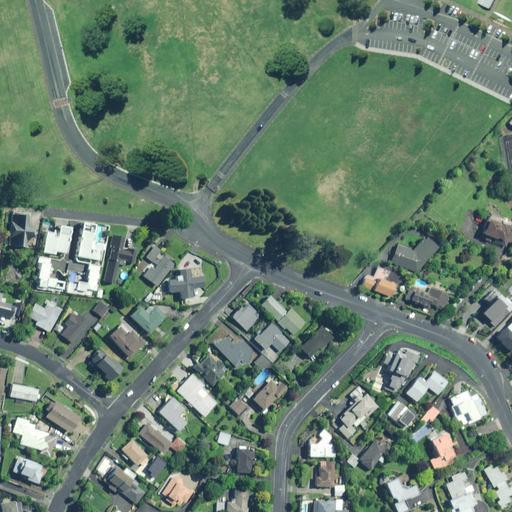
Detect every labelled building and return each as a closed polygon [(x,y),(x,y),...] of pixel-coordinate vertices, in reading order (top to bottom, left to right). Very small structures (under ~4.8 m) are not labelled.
[(26,212),(14,211),(13,224),(9,224),(8,237),(12,238),(11,247),(25,248),(26,240),(28,240),(29,225),(25,225),(26,212)] [(486,219),(480,235),(507,244),(511,246),(511,241),(511,233),(506,231),(508,227),(486,219)] [(68,228),(57,226),(56,231),(53,230),(52,234),(42,232),(39,253),(53,255),(54,252),(64,254),(68,228)] [(91,234),(79,232),(75,257),(97,261),(100,244),(89,242),(91,234)] [(123,238),(112,235),(102,283),(113,285),(117,265),(124,266),(124,263),(132,265),(135,252),(121,249),(123,238)] [(437,248),(425,237),(412,252),(394,245),(388,262),(417,273),(437,248)] [(35,270),(37,270),(36,279),(38,279),(37,288),(44,289),(44,286),(61,289),(62,281),(46,279),(49,259),(37,257),(35,270)] [(172,265),(162,257),(152,270),(148,267),(141,277),(155,287),(172,265)] [(73,294),(82,295),(90,296),(90,291),(94,291),(95,285),(93,285),(94,280),(97,280),(98,266),(87,265),(85,284),(74,282),(75,274),(67,273),(64,292),(73,293),(73,294)] [(391,285),(382,281),(384,277),(386,278),(388,272),(377,268),(373,278),(364,274),(359,287),(386,297),(391,285)] [(201,288),(200,269),(179,269),(179,276),(167,277),(168,293),(177,292),(177,300),(190,299),(190,288),(201,288)] [(407,287),(403,299),(408,301),(407,302),(414,304),(415,303),(417,303),(417,305),(426,308),(427,305),(441,310),(447,293),(428,288),(427,293),(420,291),(407,287)] [(487,323),(506,302),(493,290),(482,302),(486,306),(478,314),(483,319),(487,323)] [(281,310),(284,307),(277,301),(275,304),(267,296),(258,305),(276,322),(275,323),(282,329),(283,328),(291,336),(303,323),(288,309),(284,313),(281,310)] [(107,309),(98,301),(90,311),(100,319),(107,309)] [(60,310),(46,303),(42,309),(35,305),(28,318),(36,322),(34,325),(48,333),(60,310)] [(11,308),(0,305),(0,317),(9,319),(11,308)] [(146,315),(137,306),(128,316),(148,335),(164,318),(153,308),(146,315)] [(258,318),(247,307),(241,314),(237,310),(231,317),(245,331),(258,318)] [(87,323),(71,311),(61,324),(64,326),(58,335),(70,344),(87,323)] [(511,319),(504,330),(502,329),(493,341),(509,354),(511,350),(511,319)] [(260,328),(257,330),(255,333),(256,335),(252,340),(263,351),(270,344),(278,352),(288,342),(269,323),(262,330),(260,328)] [(126,331),(121,325),(108,337),(128,359),(143,345),(132,332),(126,331)] [(331,338),(320,327),(298,349),(308,359),(316,351),(318,352),(331,338)] [(250,350),(238,339),(231,346),(224,339),(212,342),(210,345),(234,368),(238,363),(247,365),(250,350)] [(108,360),(97,350),(87,361),(110,381),(121,368),(110,358),(108,360)] [(400,358),(385,352),(380,364),(385,366),(383,368),(380,367),(371,390),(380,394),(383,388),(392,392),(396,382),(390,379),(392,373),(403,377),(411,358),(402,354),(400,358)] [(215,364),(205,354),(191,368),(210,387),(223,374),(219,370),(221,367),(216,362),(215,364)] [(269,364),(260,356),(253,363),(262,372),(269,364)] [(445,381),(430,370),(421,381),(416,377),(403,393),(414,402),(425,388),(435,395),(445,381)] [(202,386),(190,374),(174,391),(202,417),(215,403),(199,389),(202,386)] [(275,387),(267,380),(250,399),(263,411),(275,398),(276,399),(286,389),(279,383),(275,387)] [(35,389),(11,385),(10,387),(9,387),(7,397),(33,402),(34,399),(36,399),(37,396),(34,395),(35,389)] [(458,421),(460,425),(465,423),(466,425),(478,420),(477,418),(483,416),(474,394),(466,398),(464,392),(447,399),(450,406),(448,407),(455,422),(458,421)] [(377,408),(365,394),(360,399),(357,395),(351,400),(354,403),(342,413),(343,415),(337,420),(343,426),(338,430),(346,439),(355,431),(353,429),(364,419),(365,419),(377,408)] [(181,409),(169,398),(155,412),(176,432),(184,423),(176,415),(181,409)] [(245,408),(235,399),(228,407),(237,416),(245,408)] [(77,418),(53,402),(43,418),(67,434),(77,418)] [(412,416),(395,402),(384,415),(393,422),(395,421),(403,427),(412,416)] [(26,422),(14,418),(9,432),(19,435),(17,444),(38,450),(37,454),(46,457),(53,434),(44,432),(44,433),(31,429),(32,426),(26,424),(26,422)] [(169,444),(143,424),(135,434),(161,454),(169,444)] [(429,431),(424,426),(409,440),(414,445),(429,431)] [(333,439),(322,429),(315,437),(320,441),(318,443),(316,445),(309,445),(309,457),(334,457),(334,450),(333,450),(333,439)] [(230,435),(220,432),(216,443),(226,446),(230,435)] [(447,445),(442,434),(428,440),(435,458),(441,456),(439,453),(446,450),(445,446),(447,445)] [(185,445),(176,438),(169,447),(178,454),(185,445)] [(119,450),(134,467),(138,463),(142,467),(148,461),(129,440),(119,450)] [(350,455),(345,462),(353,468),(358,462),(369,471),(377,460),(381,464),(384,460),(380,457),(388,446),(384,443),(382,446),(373,440),(358,461),(350,455)] [(251,466),(254,466),(255,455),(249,454),(250,450),(237,449),(236,460),(228,460),(227,465),(235,466),(235,473),(251,474),(251,466)] [(26,478),(33,463),(17,457),(11,472),(26,478)] [(332,488),(333,463),(317,462),(316,473),(314,473),(313,487),(332,488)] [(496,503),(500,510),(506,506),(504,504),(509,501),(507,497),(511,493),(511,491),(509,487),(507,488),(503,481),(505,480),(500,471),(495,462),(482,470),(492,488),(495,486),(497,490),(494,492),(499,501),(496,503)] [(33,463),(26,478),(26,481),(35,484),(40,473),(37,472),(39,466),(33,463)] [(134,489),(136,487),(129,482),(134,476),(125,468),(121,473),(112,466),(102,479),(108,483),(104,487),(112,493),(115,489),(120,493),(128,484),(134,489)] [(182,483),(173,477),(168,485),(170,486),(163,496),(173,502),(174,500),(181,505),(183,502),(185,503),(192,492),(181,485),(182,483)] [(456,511),(470,507),(476,504),(473,497),(470,498),(468,493),(470,492),(468,486),(462,488),(458,479),(444,485),(450,499),(446,501),(450,510),(454,508),(455,511),(456,511)] [(393,506),(404,501),(417,494),(412,486),(400,492),(394,480),(382,485),(393,506)] [(128,484),(120,493),(135,505),(144,493),(136,487),(134,489),(128,484)] [(343,496),(343,486),(333,486),(333,496),(343,496)] [(245,511),(246,487),(232,487),(231,503),(214,503),(213,511),(245,511)] [(1,511),(22,511),(21,501),(0,503),(0,511),(1,511)] [(334,511),(334,502),(310,501),(309,511),(334,511)]
